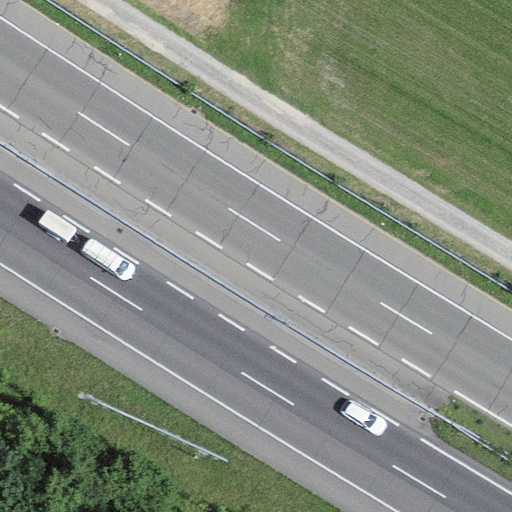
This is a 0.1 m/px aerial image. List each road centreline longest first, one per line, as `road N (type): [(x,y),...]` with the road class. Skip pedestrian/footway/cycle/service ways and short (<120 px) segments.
road 1 (motorway): [(511,382),(0,61)]
road 2 (motorway): [(0,219),(470,511)]
road 3 (track): [(97,0),(511,254)]
